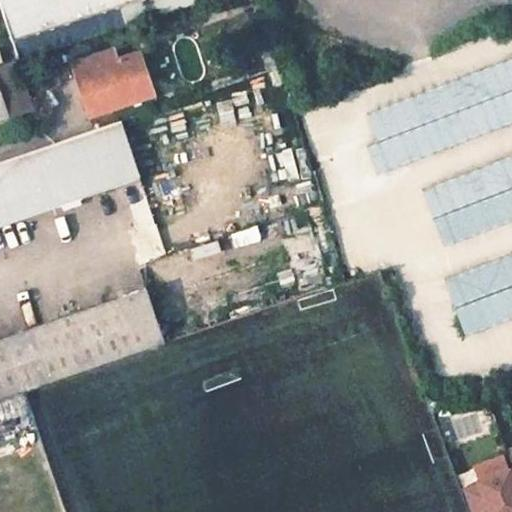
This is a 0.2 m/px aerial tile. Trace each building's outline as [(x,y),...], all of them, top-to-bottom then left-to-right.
[(0,0),(0,9),(16,59),(201,0),(0,0)] [(280,65),(273,45),(260,50),(267,70),(280,65)] [(97,65),(117,59),(113,49),(95,56),(97,65)] [(95,56),(73,63),(91,114),(152,94),(138,52),(117,59),(97,65),(95,56)] [(511,56),(362,105),(382,163),(511,121),(511,56)] [(14,60),(0,64),(0,117),(30,108),(14,60)] [(0,161),(0,223),(136,176),(117,121),(0,161)] [(436,303),(511,279),(511,150),(418,180),(439,247),(499,228),(508,255),(428,280),(436,303)] [(163,342),(144,288),(0,337),(0,397),(21,391),(29,388),(163,342)] [(21,391),(0,397),(0,419),(27,410),(21,391)] [(511,511),(511,479),(508,470),(482,480),(483,483),(466,490),(474,511),(511,511)]
